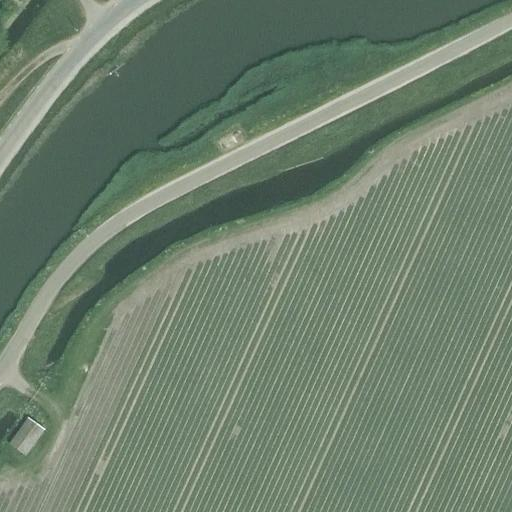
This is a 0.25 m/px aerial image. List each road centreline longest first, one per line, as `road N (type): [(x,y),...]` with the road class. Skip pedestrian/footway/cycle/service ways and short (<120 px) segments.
road 1 (unclassified): [(0,374),(77,259),(135,209),(511,18)]
road 2 (unclassified): [(0,153),(84,44),(137,0)]
